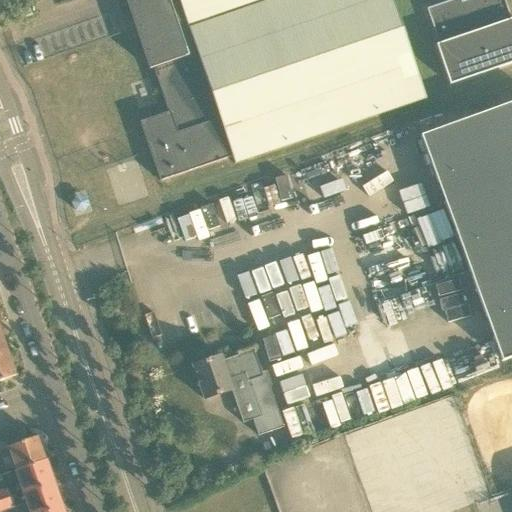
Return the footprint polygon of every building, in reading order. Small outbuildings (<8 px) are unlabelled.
[(125,0),(149,70),(153,68),(169,113),(140,122),(160,181),(232,157),(235,164),(426,99),(392,0),(125,0)] [(462,0),(451,0),(439,4),(426,9),(438,44),(436,45),(449,85),(511,63),(511,19),(504,0),(464,0),(463,1),(462,0)] [(511,103),(423,135),(504,364),(511,360),(511,103)] [(306,191),(330,184),(323,161),(299,169),(306,191)] [(310,346),(334,337),(325,311),(301,320),(310,346)] [(266,372),(262,373),(253,348),(237,354),(238,356),(223,361),(221,356),(193,366),(204,400),(233,390),(244,423),(253,420),(259,436),(282,428),(268,386),(270,385),(266,372)] [(0,381),(16,376),(8,353),(0,355),(0,381)] [(317,432),(328,429),(321,401),(297,407),(302,425),(314,422),(317,432)] [(16,471),(45,461),(37,437),(8,447),(16,471)] [(237,449),(222,455),(227,469),(242,464),(237,449)] [(16,471),(21,484),(24,493),(53,483),(45,461),(16,471)] [(53,483),(24,493),(27,502),(30,511),(43,511),(61,506),(53,483)] [(16,484),(7,486),(10,504),(20,502),(16,484)] [(6,490),(0,491),(0,501),(9,499),(6,490)] [(9,499),(0,501),(0,511),(12,508),(9,499)]
